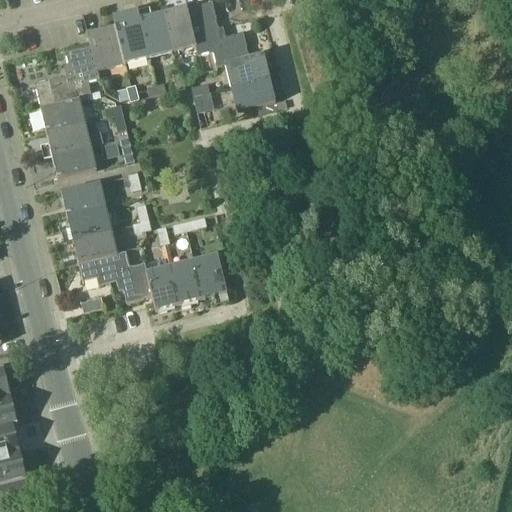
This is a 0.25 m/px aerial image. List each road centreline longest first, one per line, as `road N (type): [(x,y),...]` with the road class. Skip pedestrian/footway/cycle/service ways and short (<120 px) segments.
road 1 (tertiary): [(52,361),(0,150)]
road 2 (tertiary): [(89,511),(52,361)]
